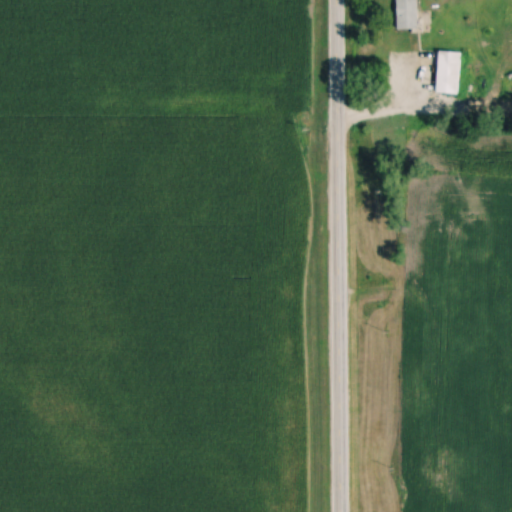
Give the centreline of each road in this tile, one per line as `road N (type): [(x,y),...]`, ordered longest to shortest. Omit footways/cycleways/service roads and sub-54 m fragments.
road 1 (tertiary): [(337,511),(335,208)]
road 2 (tertiary): [(335,208),(335,0)]
